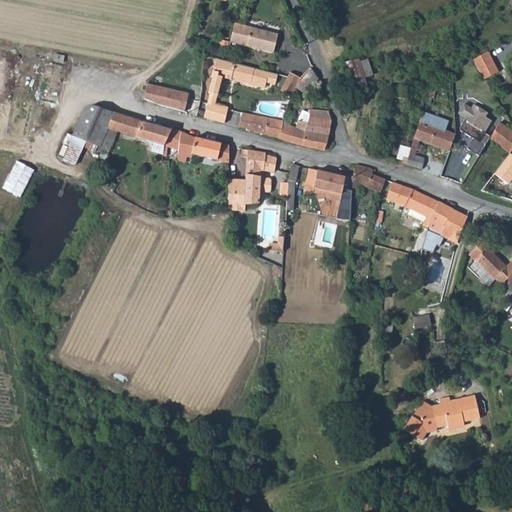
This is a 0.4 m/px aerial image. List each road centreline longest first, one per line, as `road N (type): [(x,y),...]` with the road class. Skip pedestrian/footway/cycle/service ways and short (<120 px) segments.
road 1 (residential): [(345,155),(323,163),(88,94)]
road 2 (residential): [(511,216),(345,155)]
road 3 (unclassified): [(292,0),(326,75),(345,155)]
